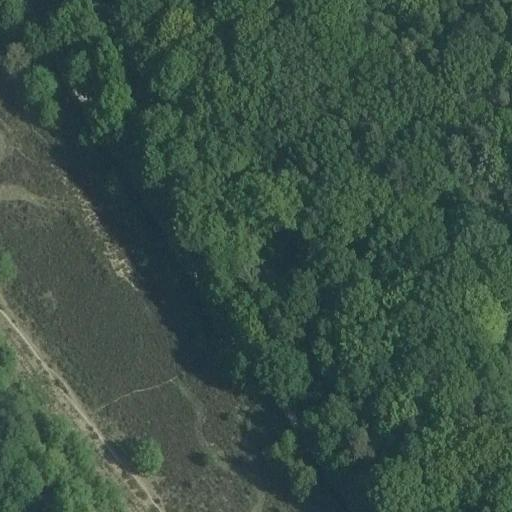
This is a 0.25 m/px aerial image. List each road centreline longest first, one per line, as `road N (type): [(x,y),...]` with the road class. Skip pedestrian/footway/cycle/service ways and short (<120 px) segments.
road 1 (secondary): [(424,511),(82,0)]
road 2 (track): [(511,245),(284,304)]
